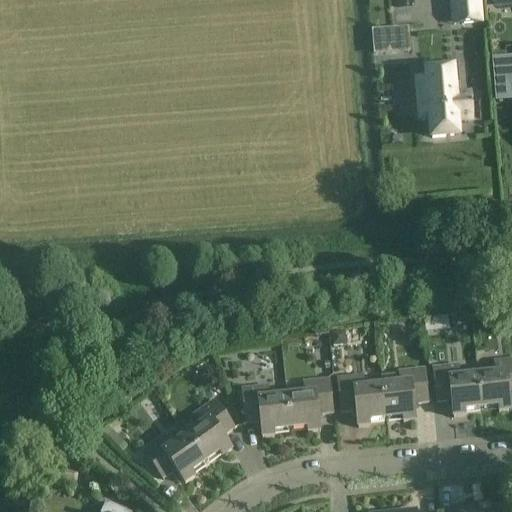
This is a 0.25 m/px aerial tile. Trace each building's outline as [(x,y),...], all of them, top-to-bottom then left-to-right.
[(463,26),(481,24),(479,0),(451,0),(452,11),(462,10),(463,26)] [(409,29),(371,32),(373,58),(411,55),(409,29)] [(511,55),(490,56),(492,102),(511,101),(511,85),(511,55)] [(453,84),(458,84),(456,66),(438,68),(439,72),(427,73),(427,80),(417,81),(420,115),(429,114),(430,121),(432,140),(457,138),(456,123),(473,122),(470,96),(454,97),(453,84)] [(448,318),(423,320),(425,335),(450,332),(448,318)] [(345,333),(330,335),(332,349),(346,347),(345,333)] [(511,396),(511,362),(493,364),(494,376),(477,378),(480,411),(498,409),(498,414),(510,413),(509,397),(511,396)] [(464,412),(480,411),(477,378),(460,379),(459,368),(433,371),(434,385),(436,405),(451,403),(453,419),(465,418),(464,412)] [(399,375),(400,376),(380,378),(381,389),(385,421),(402,419),(403,425),(415,423),(413,407),(428,406),(425,372),(399,375)] [(369,423),(385,421),(381,389),(364,391),(363,378),(337,381),(341,415),(356,413),(357,430),(370,428),(369,423)] [(333,416),(331,396),(329,382),(303,385),(305,397),(287,399),(291,431),(307,430),(308,435),(320,434),(318,418),(333,416)] [(274,433),(291,431),(287,399),(269,401),(268,389),(242,392),(245,425),(260,424),(262,440),(274,439),(274,433)] [(185,437),(205,465),(219,455),(222,459),(232,452),(222,439),(235,431),(214,402),(193,418),(199,427),(185,437)] [(191,475),(205,465),(185,437),(170,448),(163,439),(143,453),(163,482),(175,473),(185,486),(195,479),(191,475)] [(76,474),(63,472),(61,482),(74,484),(76,474)]
